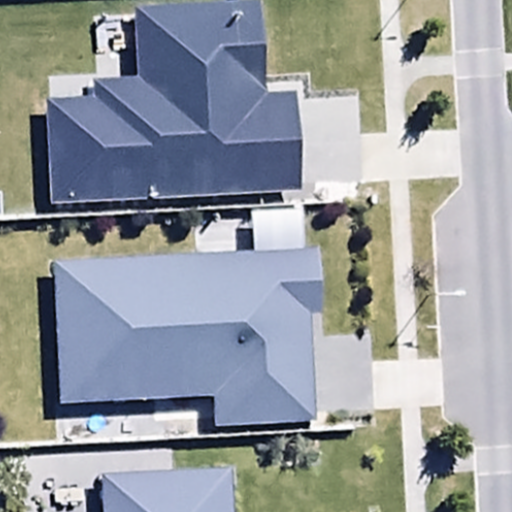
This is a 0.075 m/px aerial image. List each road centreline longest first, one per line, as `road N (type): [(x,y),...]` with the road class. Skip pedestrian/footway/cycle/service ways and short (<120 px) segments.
road 1 (residential): [(484,268),(470,0)]
road 2 (residential): [(497,511),(484,268)]
